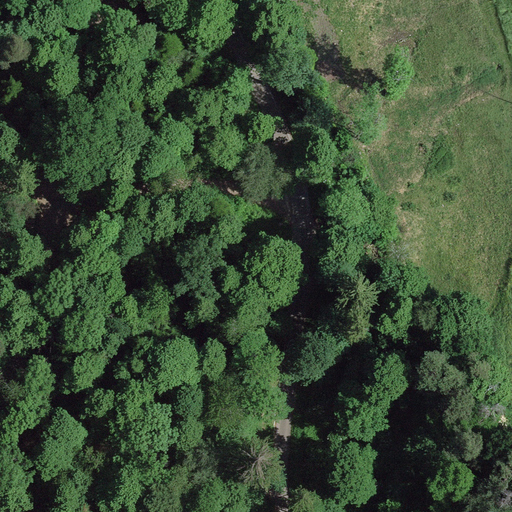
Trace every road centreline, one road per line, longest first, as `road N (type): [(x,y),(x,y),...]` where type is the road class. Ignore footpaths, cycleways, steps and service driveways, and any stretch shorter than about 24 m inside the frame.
road 1 (unclassified): [(216,0),(276,125),(301,218),(282,477),(287,511)]
road 2 (track): [(0,187),(214,186),(261,194),(301,218)]
road 3 (track): [(61,188),(98,0)]
